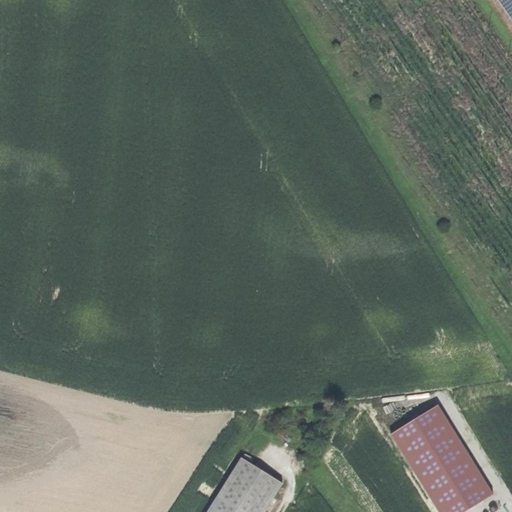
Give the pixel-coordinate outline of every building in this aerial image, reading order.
[(511,0),(496,0),(511,22),(511,0)] [(438,407),(390,435),(437,511),(466,511),(492,496),(438,407)] [(229,504),(253,466),(240,458),(216,497),(219,498),(229,504)] [(262,511),(281,483),(253,466),(229,504),(241,511),(262,511)] [(209,511),(241,511),(219,498),(209,511)]
